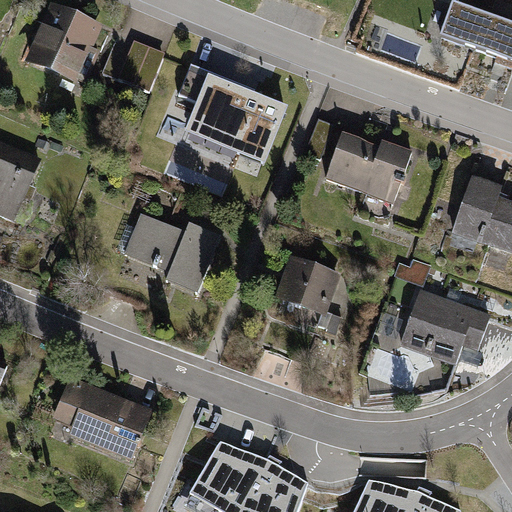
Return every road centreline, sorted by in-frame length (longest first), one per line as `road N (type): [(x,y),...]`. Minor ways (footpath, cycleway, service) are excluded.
road 1 (residential): [(511,392),(459,424),(411,435),(354,433),(201,384),(0,302)]
road 2 (residential): [(511,135),(181,0)]
